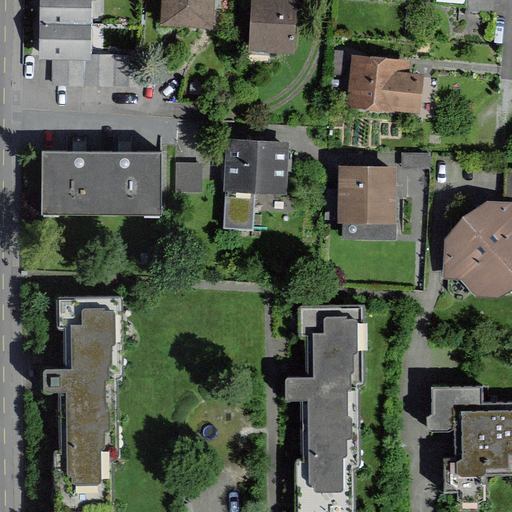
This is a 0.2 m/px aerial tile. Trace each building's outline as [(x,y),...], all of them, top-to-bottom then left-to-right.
[(44,0),(44,22),(85,23),(85,0),(44,0)] [(166,0),(165,24),(180,24),(180,18),(187,19),(187,22),(209,24),(210,4),(203,4),(202,0),(166,0)] [(255,0),(253,43),(270,44),(270,47),(291,48),(292,0),(255,0)] [(44,22),(43,55),(55,55),(70,55),(85,55),(85,23),(44,22)] [(70,55),(55,55),(54,83),(69,84),(70,55)] [(85,55),(70,55),(69,84),(84,84),(85,55)] [(100,56),(85,55),(84,84),(99,84),(100,56)] [(115,56),(100,56),(99,84),(114,85),(115,56)] [(130,56),(115,56),(114,85),(129,85),(130,56)] [(145,56),(130,56),(129,85),(144,85),(145,56)] [(415,108),(418,78),(396,76),(398,65),(358,61),(354,102),(415,108)] [(72,150),(42,150),(42,210),(102,211),(102,151),(86,151),(86,139),(72,139),(72,150)] [(118,151),(102,151),(102,211),(162,211),(162,151),(132,151),(132,139),(118,139),(118,151)] [(285,145),(231,142),(227,219),(248,221),(250,188),(283,190),(285,145)] [(430,154),(403,154),(403,168),(430,168),(430,154)] [(176,165),(176,192),(202,192),(203,165),(176,165)] [(392,169),(343,169),(343,192),(326,192),(326,219),(343,219),(343,239),(397,239),(397,219),(392,219),(392,199),(398,199),(398,185),(392,185),(392,169)] [(476,214),(468,222),(509,267),(511,264),(511,206),(489,206),(488,220),(485,223),(476,214)] [(497,278),(509,267),(468,222),(460,229),(468,238),(464,242),(449,241),(448,273),(463,274),(478,291),(496,292),(497,278)] [(123,295),(57,296),(57,329),(70,329),(71,378),(65,378),(66,460),(60,460),(61,510),(48,511),(109,511),(114,504),(114,500),(103,500),(102,481),(114,464),(114,459),(108,459),(108,439),(119,422),(119,417),(108,418),(107,398),(119,382),(119,377),(113,377),(112,358),(124,341),(123,336),(112,336),(112,316),(123,300),(123,295)] [(365,308),(365,304),(299,305),(299,337),(312,337),(313,387),(307,387),(308,469),(302,469),(302,511),(356,511),(356,509),(345,509),(344,490),(356,473),(356,468),(350,468),(349,449),(361,431),(361,426),(349,427),(349,408),(360,391),(360,386),(355,386),(354,367),(366,349),(366,345),(354,345),(354,325),(365,308)] [(58,391),(57,367),(43,367),(43,391),(58,391)] [(300,400),(299,376),(285,376),(286,400),(300,400)] [(483,385),(431,385),(432,421),(463,420),(463,430),(454,431),(454,457),(443,457),(444,492),(479,492),(478,475),(511,474),(511,400),(483,401),(483,385)]
